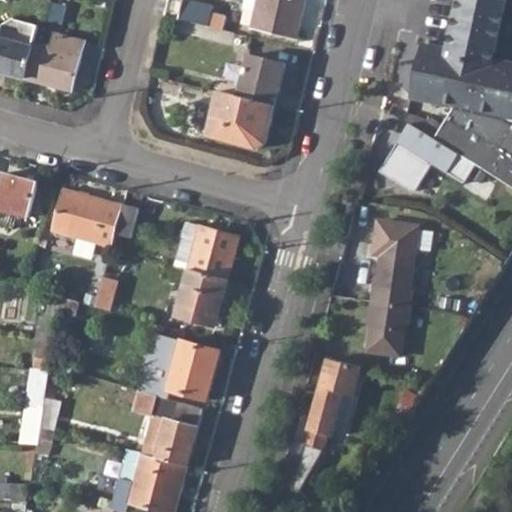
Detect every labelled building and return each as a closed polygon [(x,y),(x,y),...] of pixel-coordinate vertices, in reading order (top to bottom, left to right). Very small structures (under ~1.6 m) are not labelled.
[(213,7),(184,0),(179,21),(223,31),(226,19),(211,15),(213,7)] [(260,0),(253,26),(299,38),(307,0),(260,0)] [(436,139),(478,164),(511,183),(511,60),(496,57),(509,0),(460,0),(450,46),(424,41),(412,94),(455,105),(436,139)] [(70,5),(56,1),(51,20),(66,23),(70,5)] [(0,70),(27,78),(36,47),(37,43),(41,25),(15,18),(4,24),(2,32),(0,30),(0,70)] [(27,79),(72,90),(87,41),(59,33),(54,47),(37,43),(36,47),(27,78),(27,79)] [(242,97),(277,105),(287,63),(252,55),(242,97)] [(232,64),(230,89),(242,90),(244,66),(232,64)] [(209,135),(257,148),(268,144),(277,105),(242,97),(221,92),(209,135)] [(434,164),(467,183),(478,164),(436,139),(411,124),(381,174),(412,192),(418,192),(434,164)] [(0,185),(0,194),(30,204),(37,177),(5,168),(0,185)] [(54,226),(113,242),(116,230),(123,201),(64,185),(54,226)] [(123,201),(116,230),(132,234),(139,206),(123,201)] [(189,267),(228,277),(228,275),(240,233),(187,219),(175,263),(189,267)] [(375,243),(416,249),(419,226),(378,220),(375,243)] [(433,252),(436,229),(425,227),(422,250),(433,252)] [(370,302),(410,307),(412,292),(409,292),(416,249),(375,243),(373,255),(381,255),(377,287),(373,287),(370,302)] [(178,311),(216,321),(220,308),(226,307),(227,300),(223,296),(228,277),(189,267),(178,311)] [(105,273),(101,287),(97,303),(111,307),(119,276),(105,273)] [(89,301),(97,303),(101,287),(94,285),(89,301)] [(58,308),(79,312),(82,299),(61,293),(58,308)] [(367,352),(399,356),(403,324),(407,325),(410,307),(370,302),(368,318),(372,319),(367,352)] [(38,328),(55,329),(57,314),(40,313),(38,328)] [(34,354),(51,355),(55,329),(38,328),(34,354)] [(186,328),(183,337),(221,347),(224,338),(186,328)] [(183,337),(179,350),(170,385),(170,386),(208,396),(221,347),(183,337)] [(155,380),(170,385),(179,350),(165,345),(155,380)] [(35,357),(35,369),(46,370),(47,357),(35,357)] [(326,435),(331,436),(344,393),(353,396),(361,367),(327,357),(307,430),(326,435)] [(31,370),(27,403),(43,404),(44,393),(48,371),(31,370)] [(152,411),(157,392),(139,387),(134,406),(152,411)] [(152,411),(198,424),(203,404),(157,392),(152,411)] [(40,422),(54,426),(62,398),(44,393),(43,404),(40,422)] [(21,440),(37,441),(40,422),(43,404),(27,403),(21,440)] [(143,451),(187,463),(198,424),(152,411),(141,450),(143,451)] [(37,441),(51,444),(54,426),(40,422),(37,441)] [(303,444),(323,450),(326,435),(307,430),(303,444)] [(130,499),(174,511),(187,463),(143,451),(130,499)] [(0,496),(26,498),(27,482),(0,480),(0,496)]
